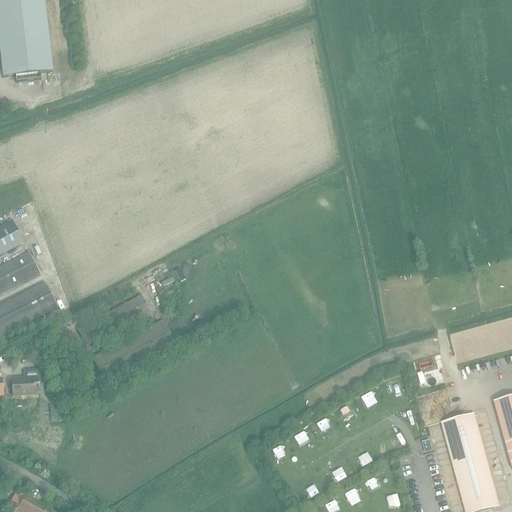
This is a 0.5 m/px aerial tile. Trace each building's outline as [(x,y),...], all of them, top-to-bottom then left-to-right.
[(0,0),(0,57),(3,79),(52,73),(43,0),(0,0)] [(0,255),(24,243),(12,221),(0,227),(0,255)] [(0,294),(40,274),(29,253),(0,267),(0,294)] [(0,337),(57,308),(44,283),(0,305),(0,337)] [(85,346),(150,312),(141,295),(76,329),(85,346)] [(176,347),(162,320),(91,358),(106,385),(176,347)] [(12,396),(34,394),(33,379),(18,380),(18,382),(11,383),(12,396)] [(481,511),(497,508),(471,415),(444,422),(468,511),(481,511)] [(511,470),(511,469),(511,427),(501,430),(511,470)] [(50,511),(17,492),(6,511),(8,511),(50,511)]
